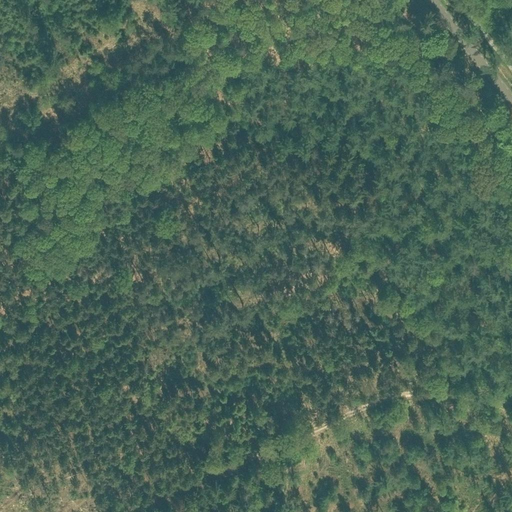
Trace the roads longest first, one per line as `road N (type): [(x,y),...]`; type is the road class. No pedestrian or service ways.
road 1 (track): [(144,511),(407,390),(511,400)]
road 2 (tertiary): [(511,99),(432,0)]
